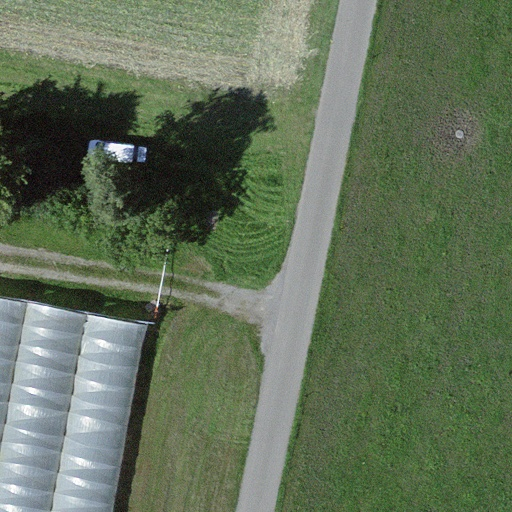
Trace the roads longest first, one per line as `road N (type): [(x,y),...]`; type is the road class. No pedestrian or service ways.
road 1 (unclassified): [(355,0),(253,511)]
road 2 (track): [(294,311),(0,262)]
